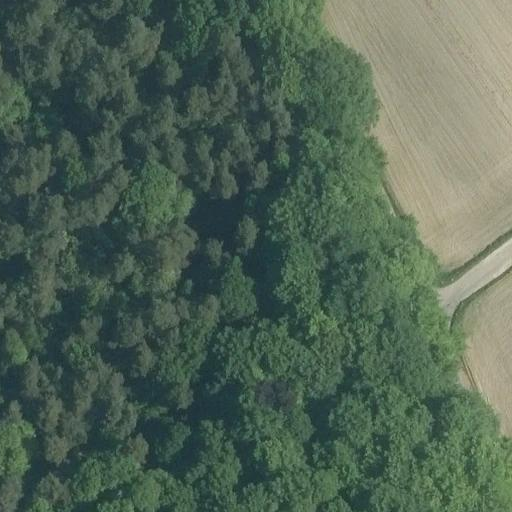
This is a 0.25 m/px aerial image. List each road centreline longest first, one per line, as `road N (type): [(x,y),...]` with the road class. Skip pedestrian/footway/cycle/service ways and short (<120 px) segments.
road 1 (unknown): [(173,511),(314,162),(312,101),(256,0)]
road 2 (track): [(437,306),(293,0)]
road 3 (unclassified): [(437,306),(511,496)]
